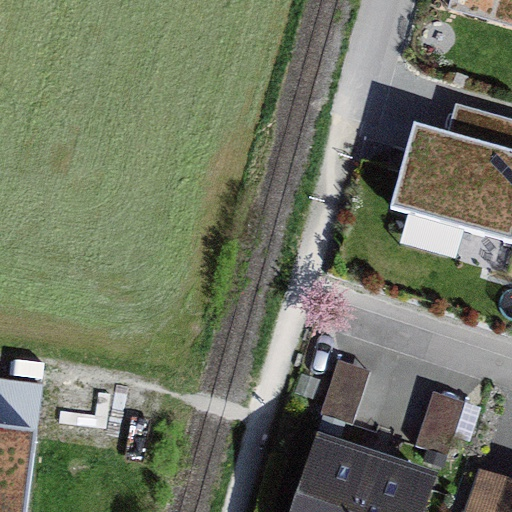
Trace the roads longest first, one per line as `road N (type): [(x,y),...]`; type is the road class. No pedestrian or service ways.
road 1 (track): [(235,511),(340,158)]
road 2 (residential): [(297,294),(511,367)]
road 3 (residential): [(340,158),(384,0)]
